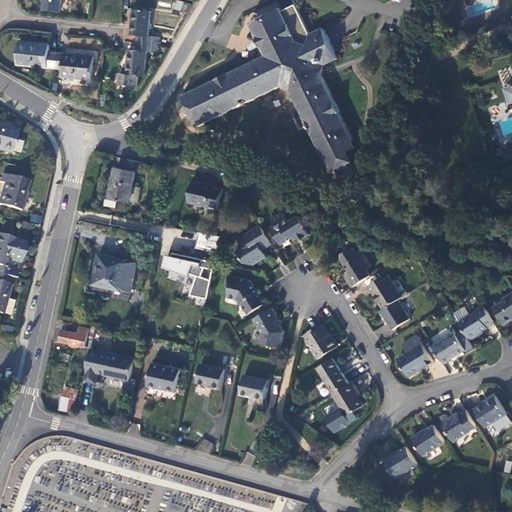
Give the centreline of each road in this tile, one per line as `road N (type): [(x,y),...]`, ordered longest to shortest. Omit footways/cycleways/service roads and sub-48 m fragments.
road 1 (residential): [(19,416),(308,487)]
road 2 (tertiary): [(32,358),(76,165),(73,141)]
road 3 (residential): [(304,296),(324,285),(399,402)]
road 4 (residential): [(130,127),(216,0)]
road 5 (residential): [(399,402),(308,487)]
road 6 (residential): [(399,402),(511,355)]
